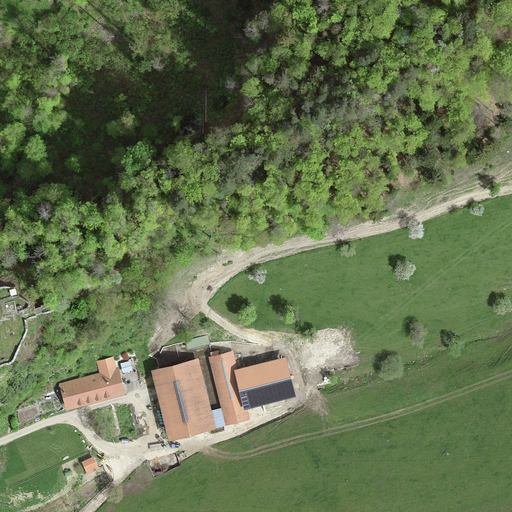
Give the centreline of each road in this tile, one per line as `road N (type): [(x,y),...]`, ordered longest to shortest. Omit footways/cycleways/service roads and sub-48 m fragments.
road 1 (track): [(293,396),(298,382),(288,365),(202,309),(198,298),(208,280),(264,250),(511,189)]
road 2 (track): [(293,396),(342,423),(511,369)]
road 3 (track): [(146,446),(221,436),(293,396)]
